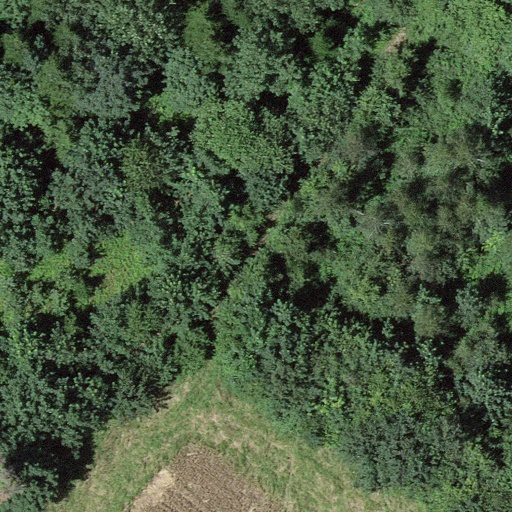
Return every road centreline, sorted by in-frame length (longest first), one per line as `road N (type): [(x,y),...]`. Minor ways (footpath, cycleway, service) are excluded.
road 1 (track): [(428,0),(220,308)]
road 2 (track): [(220,308),(109,511)]
road 3 (track): [(171,398),(319,479),(361,511)]
